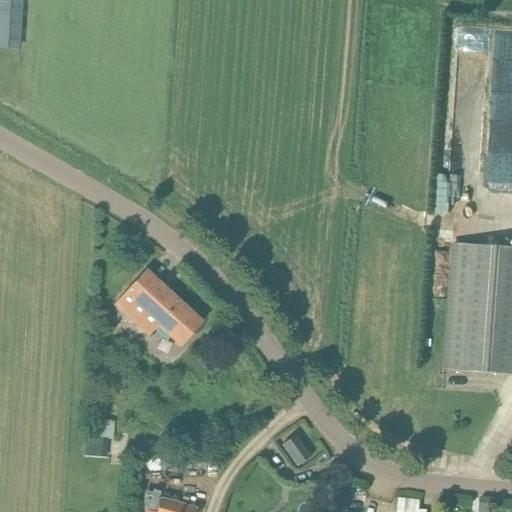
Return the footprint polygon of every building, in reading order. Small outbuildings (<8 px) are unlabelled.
[(0,0),(0,47),(14,49),(16,0),(0,0)] [(444,369),(511,374),(511,249),(453,245),(444,369)] [(145,272),(114,306),(145,334),(155,322),(180,345),(201,323),(145,272)] [(90,439),(103,440),(113,441),(114,421),(104,421),(104,406),(92,405),(90,439)] [(295,436),(282,445),(297,467),(310,458),(295,436)] [(160,499),(156,511),(190,511),(191,508),(160,499)]
